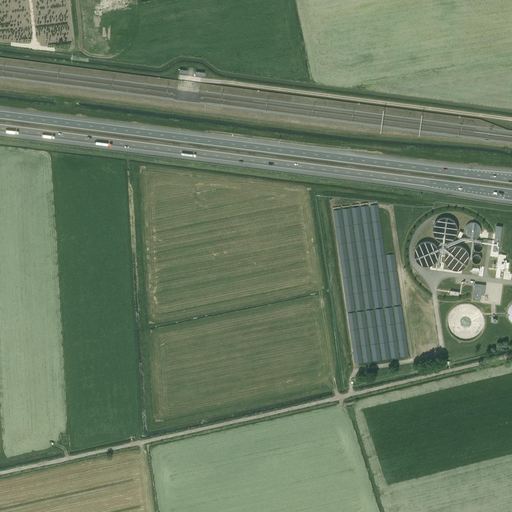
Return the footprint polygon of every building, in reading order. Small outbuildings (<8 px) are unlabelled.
[(378,204),(371,205),(372,217),(376,216),(377,218),(380,218),(378,204)] [(502,226),(496,225),(493,251),(499,251),(502,226)] [(394,253),(387,254),(389,269),(393,269),(393,272),(395,272),(396,281),(398,281),(394,253)] [(501,271),(504,271),(506,255),(498,254),(496,274),(495,278),(500,278),(500,275),(501,271)] [(405,279),(429,294),(432,289),(409,274),(405,279)] [(481,285),(474,284),(473,300),(480,300),(481,296),(480,296),(481,285)] [(495,303),(497,303),(497,297),(490,297),(490,302),(487,302),(487,311),(495,311),(495,303)]
